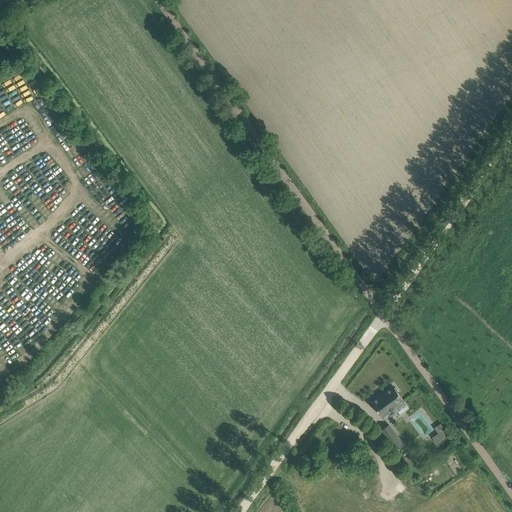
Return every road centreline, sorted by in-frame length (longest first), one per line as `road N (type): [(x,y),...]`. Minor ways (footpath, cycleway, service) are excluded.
road 1 (track): [(383,314),(240,511)]
road 2 (track): [(511,136),(383,314)]
